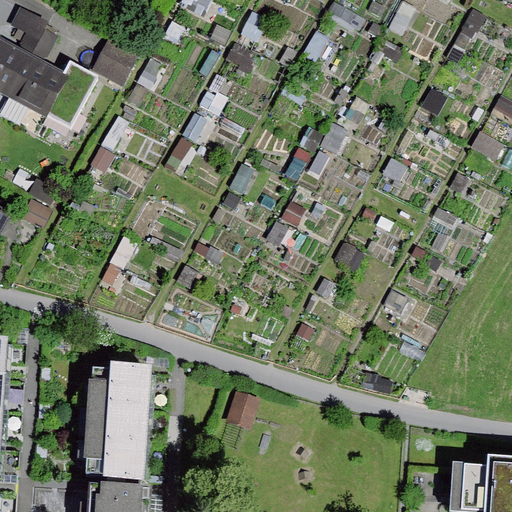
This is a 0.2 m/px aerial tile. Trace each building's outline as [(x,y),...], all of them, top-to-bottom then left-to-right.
[(20,9),(11,26),(27,34),(22,44),(49,58),(60,38),(45,31),(48,24),(20,9)] [(314,32),(308,54),(331,59),(336,38),(314,32)] [(0,40),(0,93),(8,98),(30,57),(0,40)] [(135,56),(106,42),(91,75),(121,88),(135,56)] [(69,78),(30,57),(8,98),(47,119),(69,78)] [(335,121),(323,144),(343,154),(354,130),(335,121)] [(304,180),(323,133),(308,127),(288,174),(304,180)] [(481,132),(474,145),(498,157),(504,144),(481,132)] [(322,146),(302,180),(323,192),(343,158),(322,146)] [(65,181),(42,169),(29,195),(52,207),(65,181)] [(32,200),(22,218),(43,229),(53,212),(32,200)] [(0,236),(10,220),(0,214),(0,236)] [(92,370),(90,408),(150,412),(153,368),(111,366),(111,371),(92,370)] [(42,369),(42,383),(52,384),(52,369),(42,369)] [(260,404),(235,396),(226,424),(251,432),(260,404)] [(41,406),(40,419),(49,420),(50,407),(41,406)] [(90,408),(87,441),(149,445),(150,412),(90,408)] [(149,445),(87,441),(85,475),(104,477),(103,480),(146,482),(149,445)] [(38,443),(37,458),(47,458),(48,444),(38,443)] [(511,511),(511,459),(488,458),(488,467),(454,465),(450,511),(511,511)] [(149,511),(151,490),(90,486),(88,511),(149,511)]
